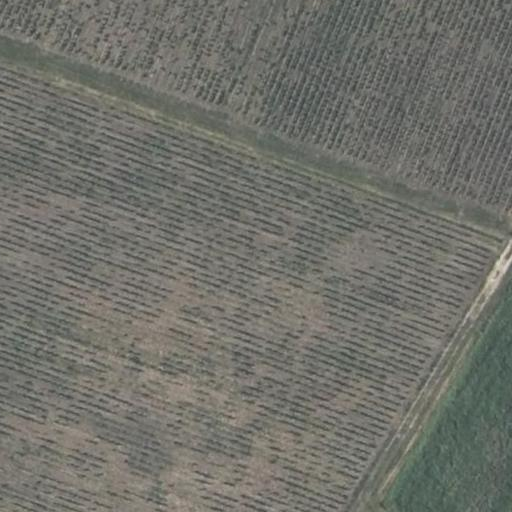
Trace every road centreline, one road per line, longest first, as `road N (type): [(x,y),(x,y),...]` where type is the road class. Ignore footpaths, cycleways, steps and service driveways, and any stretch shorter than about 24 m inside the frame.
road 1 (track): [(511,232),(0,51)]
road 2 (track): [(511,249),(353,511)]
